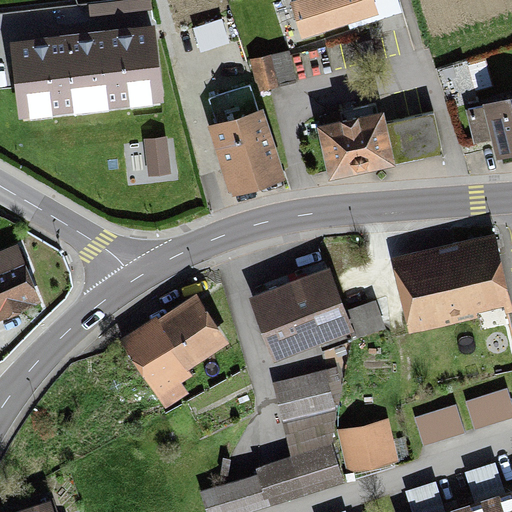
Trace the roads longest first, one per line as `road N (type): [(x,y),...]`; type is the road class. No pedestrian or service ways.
road 1 (primary): [(141,277),(283,219),(511,198)]
road 2 (unknown): [(300,511),(511,437)]
road 3 (primary): [(0,411),(46,351),(141,277)]
road 4 (secondary): [(0,181),(105,245),(141,277)]
